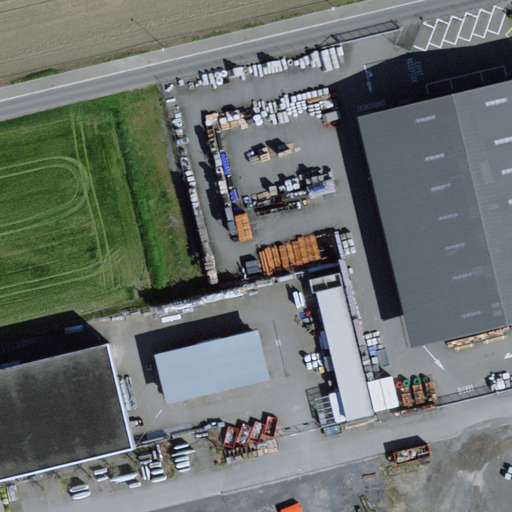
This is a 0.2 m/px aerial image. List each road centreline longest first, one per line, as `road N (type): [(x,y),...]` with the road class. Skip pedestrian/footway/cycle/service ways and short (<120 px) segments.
road 1 (unclassified): [(465,0),(0,109)]
road 2 (unclassified): [(511,409),(102,511)]
road 3 (unknown): [(352,26),(374,244),(428,428)]
